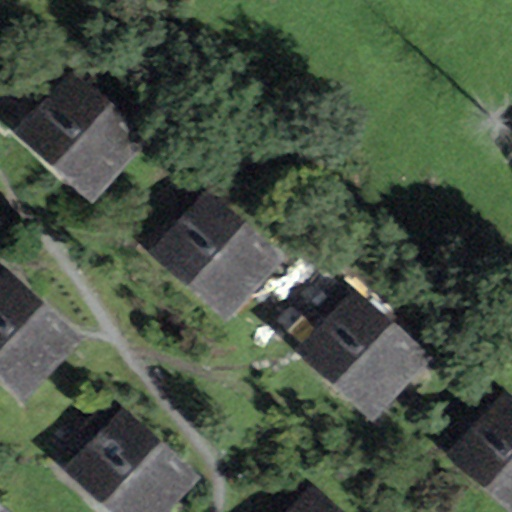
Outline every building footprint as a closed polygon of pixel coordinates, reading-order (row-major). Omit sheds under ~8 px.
[(23,134),(93,196),(142,141),(72,79),(23,134)] [(208,199),(196,188),(174,212),(186,223),(208,199)] [(181,274),(228,316),(277,261),(208,199),(186,223),(175,235),(198,255),(181,274)] [(181,274),(198,255),(175,235),(159,253),(181,274)] [(0,371),(26,395),(75,340),(5,278),(0,283),(0,371)] [(354,298),(342,286),(321,309),(333,321),(354,298)] [(327,372),(374,415),(424,361),(354,298),(333,321),(322,333),(344,353),(327,372)] [(327,372),(344,353),(322,333),(305,352),(327,372)] [(511,407),(504,400),(455,456),(511,506),(511,407)] [(100,441),(122,417),(109,404),(87,428),(100,441)] [(73,470),(119,511),(162,511),(192,480),(122,417),(100,441),(73,470)] [(279,505),(286,511),(295,511),(312,493),(299,482),(279,505)] [(333,511),(312,493),(295,511),(333,511)]
